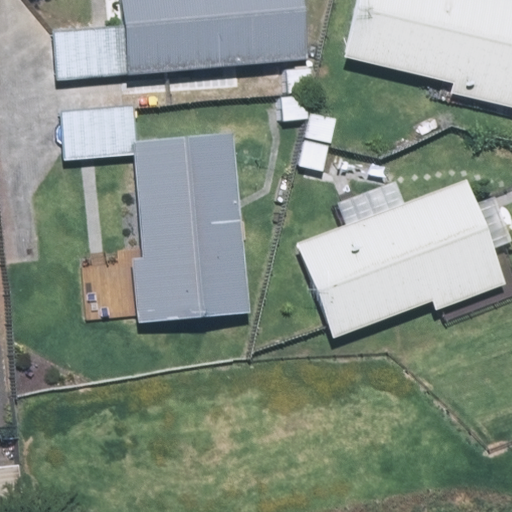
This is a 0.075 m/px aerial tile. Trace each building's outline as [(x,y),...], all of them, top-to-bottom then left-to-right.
[(107,0),(114,79),(295,64),(289,0),(107,0)] [(511,82),(511,0),(347,0),(331,63),(506,107),(511,82)] [(301,101),(279,96),(273,120),(302,127),(292,168),(317,174),(329,118),(298,111),(301,101)] [(225,139),(122,146),(135,329),(238,322),(225,139)] [(455,185),(286,248),(323,345),(491,282),(455,185)]
